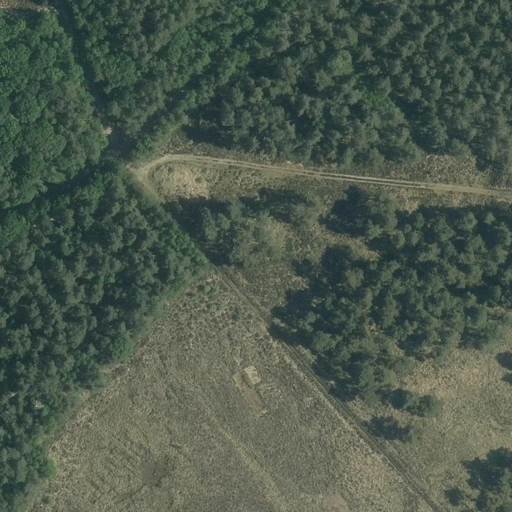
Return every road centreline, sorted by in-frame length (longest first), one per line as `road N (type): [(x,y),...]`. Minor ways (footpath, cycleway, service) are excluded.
road 1 (track): [(437,511),(153,193),(110,130),(61,5)]
road 2 (track): [(144,180),(165,158),(511,189)]
road 3 (track): [(0,217),(121,146),(271,0)]
